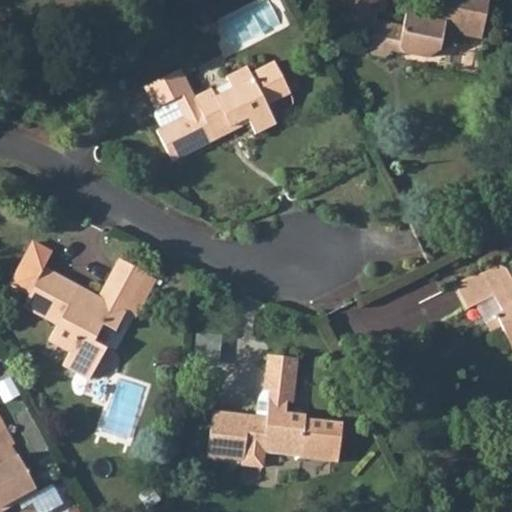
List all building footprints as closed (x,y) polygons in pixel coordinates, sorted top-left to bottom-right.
[(379,14),(353,8),(348,27),(357,40),(371,43),(370,51),(372,55),(380,60),(386,61),(391,57),(396,48),(406,50),(411,58),(427,61),(435,58),(443,50),(446,35),(482,42),(492,1),(488,0),(442,0),(437,22),(407,15),(404,27),(377,21),(379,14)] [(354,0),(353,8),(379,14),(381,0),(354,0)] [(184,78),(151,93),(162,113),(180,104),(190,122),(164,136),(181,167),(222,145),(219,137),(233,129),(235,133),(255,123),(263,138),(281,128),(272,110),(297,97),(283,69),(256,83),(253,76),(232,87),(236,96),(218,105),(213,98),(199,105),(184,78)] [(44,264),(21,302),(54,320),(45,335),(65,346),(59,359),(87,374),(104,343),(90,335),(97,321),(111,328),(122,308),(116,305),(120,298),(127,302),(145,271),(117,254),(95,292),(86,286),(82,291),(74,286),(76,282),(44,264)] [(503,310),(497,314),(504,325),(511,339),(511,269),(509,266),(503,264),(485,273),(483,269),(457,283),(470,306),(495,295),(503,310)] [(504,325),(497,314),(485,320),(491,331),(504,325)] [(298,355),(268,352),(264,384),(268,385),(265,412),(211,406),(206,452),(244,456),(245,445),(247,433),(264,434),(263,447),(300,452),(299,454),(338,458),(343,419),(305,414),(306,411),(289,409),(291,397),(294,397),(298,355)] [(0,499),(1,498),(34,481),(16,447),(7,451),(3,444),(17,437),(0,405),(0,499)] [(264,434),(247,433),(245,445),(263,447),(264,434)]
